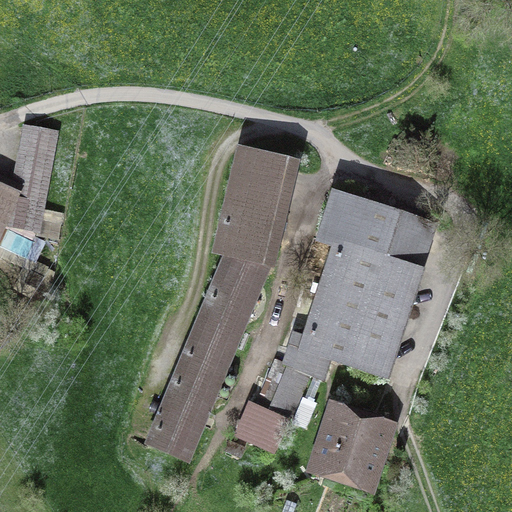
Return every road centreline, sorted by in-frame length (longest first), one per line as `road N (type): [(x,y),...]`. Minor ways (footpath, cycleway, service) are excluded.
road 1 (track): [(305,131),(411,85),(439,51),(455,0)]
road 2 (track): [(402,394),(436,511)]
